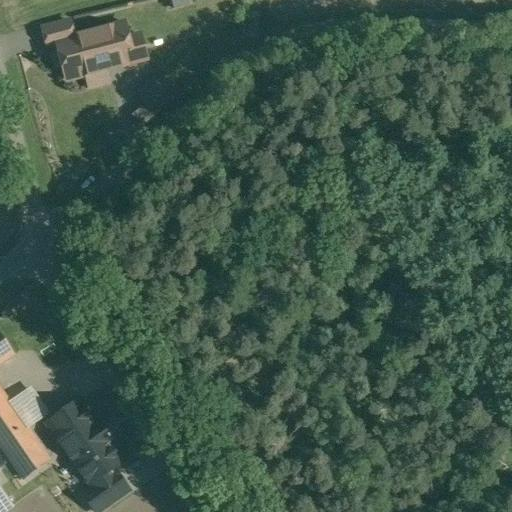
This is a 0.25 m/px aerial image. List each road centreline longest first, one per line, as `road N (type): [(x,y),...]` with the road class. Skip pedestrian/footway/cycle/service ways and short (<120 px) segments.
road 1 (unclassified): [(511,26),(407,22),(307,39),(224,92),(34,240)]
road 2 (unclassified): [(208,511),(43,277),(34,240)]
road 3 (unclassified): [(34,240),(0,92)]
